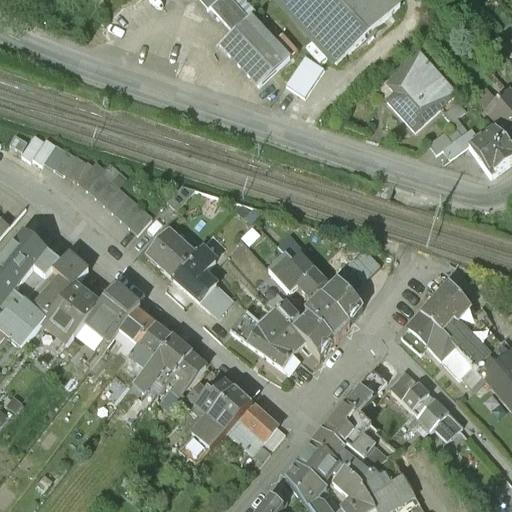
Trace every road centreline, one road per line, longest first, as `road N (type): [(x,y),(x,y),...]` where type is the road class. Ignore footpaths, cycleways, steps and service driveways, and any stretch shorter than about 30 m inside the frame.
road 1 (unclassified): [(0,30),(460,192),(495,196),(511,188)]
road 2 (residential): [(304,427),(0,168)]
road 3 (residential): [(378,336),(511,479)]
